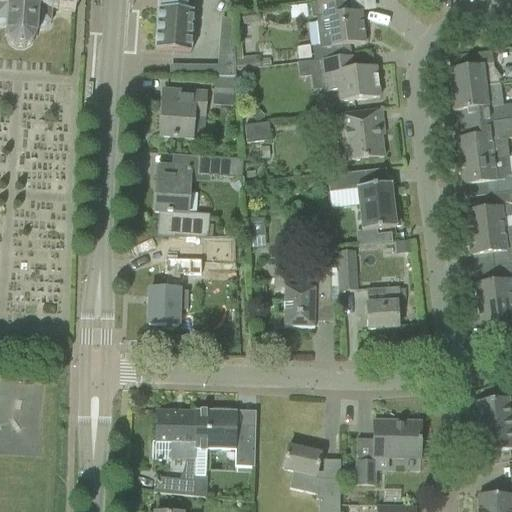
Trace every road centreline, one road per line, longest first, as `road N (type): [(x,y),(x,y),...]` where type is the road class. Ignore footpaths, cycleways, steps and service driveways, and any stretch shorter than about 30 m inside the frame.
road 1 (residential): [(450,375),(411,57),(442,30),(511,20)]
road 2 (residential): [(98,378),(111,0)]
road 3 (residential): [(98,378),(335,386),(450,375)]
road 4 (residential): [(450,511),(450,375)]
road 5 (residential): [(93,511),(98,378)]
